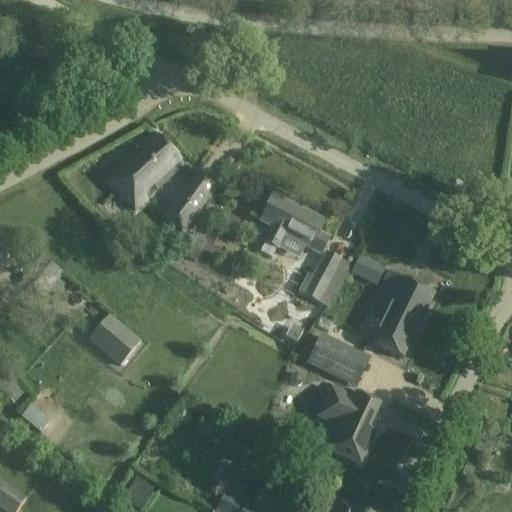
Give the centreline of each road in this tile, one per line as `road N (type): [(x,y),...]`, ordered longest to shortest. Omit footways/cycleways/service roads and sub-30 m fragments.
road 1 (unclassified): [(511,37),(219,20),(114,0)]
road 2 (unclassified): [(511,247),(174,75)]
road 3 (unclassified): [(406,511),(511,290)]
road 4 (unclassified): [(0,181),(128,118),(174,75)]
road 5 (unclassified): [(174,75),(38,0)]
